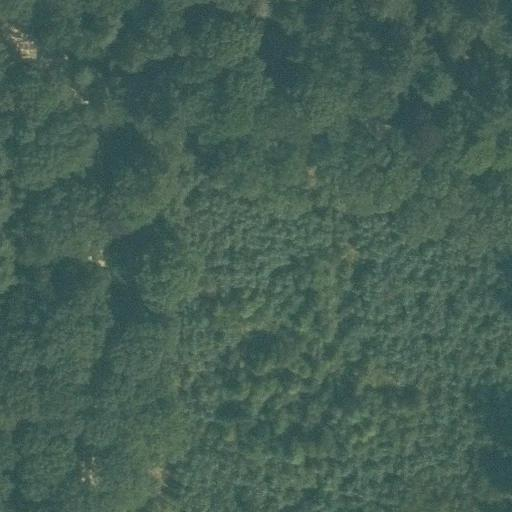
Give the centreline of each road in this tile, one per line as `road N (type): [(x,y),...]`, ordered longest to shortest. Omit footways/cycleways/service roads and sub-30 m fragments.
road 1 (track): [(28,31),(84,102),(104,277),(96,511)]
road 2 (track): [(511,155),(84,102)]
